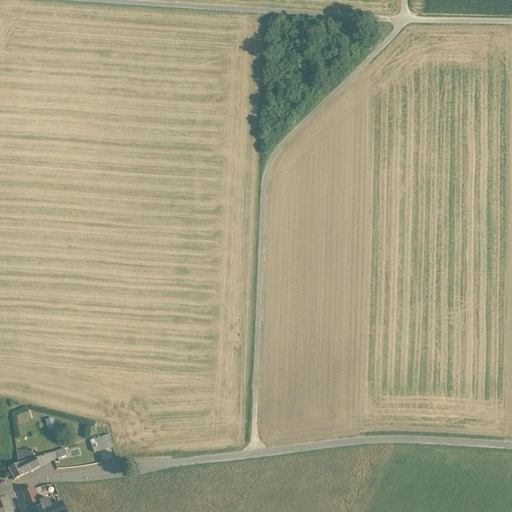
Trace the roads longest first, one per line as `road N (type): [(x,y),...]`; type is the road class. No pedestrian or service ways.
road 1 (track): [(253,452),(271,164),(405,21)]
road 2 (track): [(405,21),(89,0)]
road 3 (track): [(511,445),(398,437),(253,452)]
road 4 (track): [(253,452),(119,469)]
road 5 (residential): [(0,490),(119,469)]
